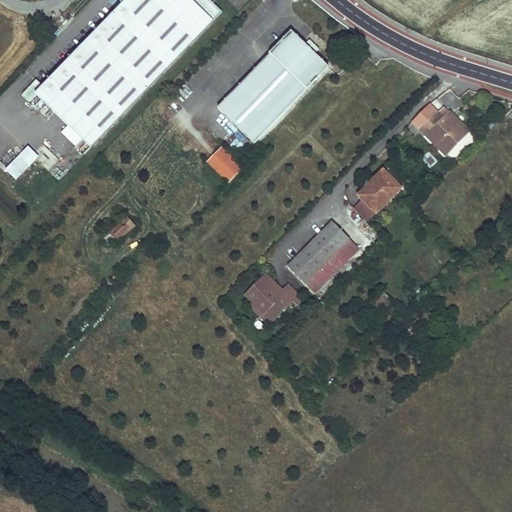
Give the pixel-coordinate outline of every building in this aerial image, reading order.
[(127,0),(43,87),(36,95),(52,110),(68,126),(90,148),(222,12),(208,0),(127,0)] [(305,47),(291,33),(217,109),(253,144),(327,69),(312,55),(305,47)] [(317,51),(309,43),(305,47),(312,55),(317,51)] [(45,117),(52,110),(36,95),(43,87),(36,81),(22,95),(45,117)] [(468,132),(459,123),(450,114),(444,119),(439,113),(422,130),(446,155),(468,132)] [(90,148),(68,126),(61,133),(84,155),(90,148)] [(0,148),(0,156),(8,164),(12,158),(0,148)] [(242,170),(221,149),(206,164),(227,185),(242,170)] [(421,161),(431,168),(437,160),(427,153),(421,161)] [(29,167),(35,160),(29,155),(23,161),(29,167)] [(19,177),(29,167),(23,161),(13,172),(19,177)] [(363,200),(376,214),(401,190),(384,172),(359,196),(363,200)] [(367,223),(376,214),(363,200),(354,208),(355,210),(367,223)] [(117,242),(126,234),(135,225),(122,211),(114,217),(113,216),(96,232),(109,245),(115,240),(117,242)] [(333,223),(288,267),(298,277),(305,284),(314,275),(324,285),(359,250),(333,223)] [(281,292),(265,277),(247,297),(253,303),(264,314),(269,309),(276,317),(291,302),(296,306),(301,300),(290,289),(282,298),(278,295),(281,292)] [(290,289),(286,286),(281,292),(278,295),(282,298),(290,289)] [(267,326),(276,317),(269,309),(264,314),(253,303),(249,308),(267,326)]
